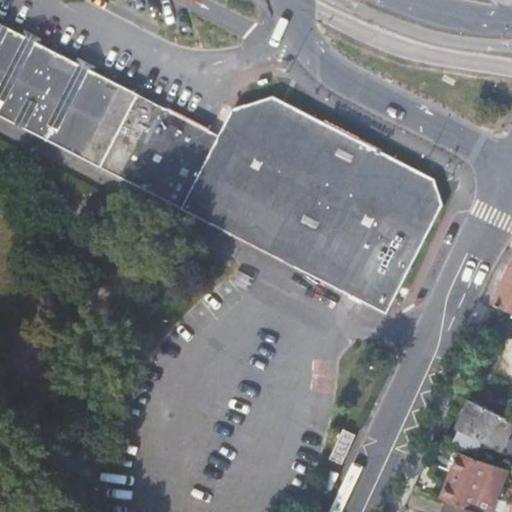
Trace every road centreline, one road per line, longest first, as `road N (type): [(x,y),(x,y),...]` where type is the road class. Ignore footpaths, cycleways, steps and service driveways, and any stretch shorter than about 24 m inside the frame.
road 1 (secondary): [(362,511),(511,188)]
road 2 (secondary): [(291,0),(311,45),(336,75),(511,161)]
